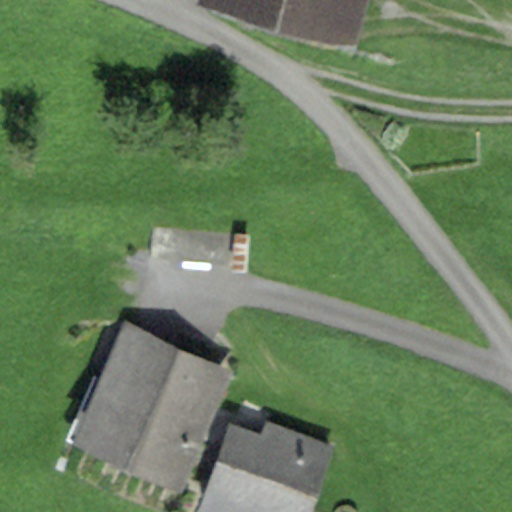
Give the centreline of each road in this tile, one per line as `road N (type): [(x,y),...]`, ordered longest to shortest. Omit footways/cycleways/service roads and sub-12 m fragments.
road 1 (track): [(138,0),(193,22),(300,89),(450,263),(511,355)]
road 2 (track): [(162,277),(336,313),(511,374)]
